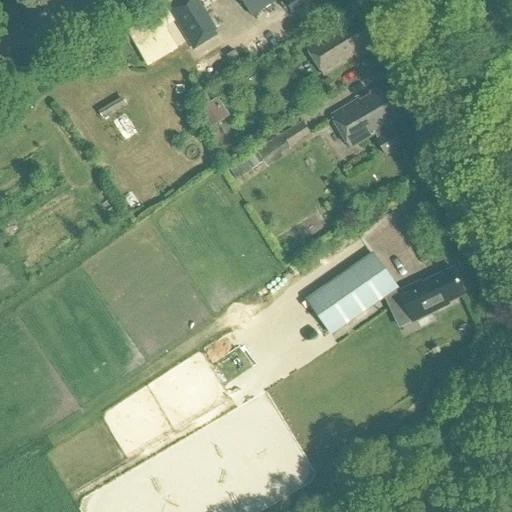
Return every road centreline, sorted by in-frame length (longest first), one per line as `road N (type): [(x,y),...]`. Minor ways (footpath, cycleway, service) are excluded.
road 1 (tertiary): [(511,196),(416,0)]
road 2 (track): [(511,444),(385,511)]
